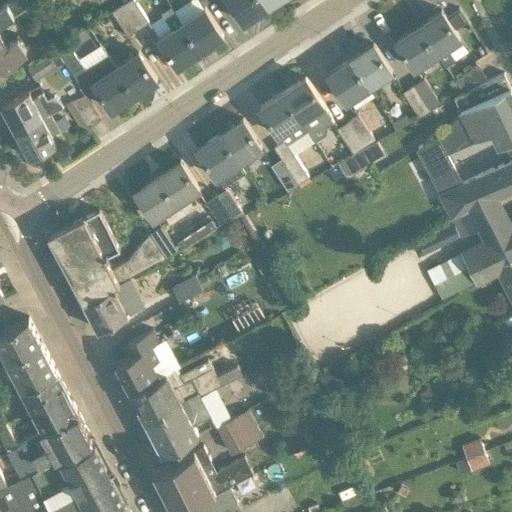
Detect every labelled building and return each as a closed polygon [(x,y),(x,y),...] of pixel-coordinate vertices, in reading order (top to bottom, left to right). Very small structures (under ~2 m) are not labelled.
[(0,23),(33,0),(8,0),(7,1),(7,2),(0,6),(0,23)] [(128,0),(122,4),(138,29),(149,22),(134,0),(128,0)] [(267,7),(262,0),(229,0),(244,22),(267,7)] [(128,36),(138,29),(122,4),(112,11),(128,36)] [(181,21),(201,51),(224,36),(204,6),(181,21)] [(419,26),(438,54),(461,39),(442,11),(419,26)] [(455,29),(466,22),(459,11),(448,19),(455,29)] [(178,66),(201,51),(181,21),(158,36),(178,66)] [(416,68),(438,54),(419,26),(397,41),(416,68)] [(0,27),(0,68),(27,50),(18,37),(10,42),(0,27)] [(134,95),(115,65),(107,53),(85,68),(67,41),(57,48),(64,61),(83,89),(94,82),(112,109),(134,95)] [(352,59),(371,89),(394,74),(374,45),(352,59)] [(64,61),(57,48),(49,53),(48,54),(57,66),(64,61)] [(115,65),(134,95),(158,79),(138,50),(115,65)] [(37,80),(57,66),(48,54),(29,67),(37,80)] [(349,104),(371,89),(352,59),(329,74),(349,104)] [(466,92),(487,77),(479,65),(474,69),(456,81),(466,92)] [(508,143),(511,141),(511,88),(505,75),(456,97),(462,110),(492,96),(506,127),(493,133),(498,144),(507,141),(508,143)] [(304,122),(309,131),(316,140),(326,133),(327,125),(334,120),(326,108),(306,78),(284,92),(304,122)] [(414,86),(430,110),(441,103),(424,79),(414,86)] [(420,116),(430,110),(414,86),(404,93),(420,116)] [(16,132),(52,113),(51,112),(64,106),(63,103),(55,95),(47,98),(43,91),(33,95),(31,90),(2,106),(16,132)] [(289,145),(309,131),(304,122),(284,92),(261,108),(280,137),(282,136),(284,141),(275,147),(282,159),(299,182),(309,177),(304,169),(293,152),(289,145)] [(93,126),(100,121),(99,119),(102,118),(86,94),(73,102),(89,126),(92,125),(93,126)] [(461,115),(474,142),(493,133),(506,127),(492,96),(462,110),(460,111),(461,115)] [(90,129),(89,126),(73,102),(66,107),(84,133),(90,129)] [(52,113),(16,132),(30,158),(58,143),(53,134),(60,130),(52,113)] [(347,121),(364,146),(375,138),(358,114),(347,121)] [(222,133),(242,163),(264,149),(244,119),(222,133)] [(353,153),(364,146),(347,121),(337,128),(353,153)] [(247,170),(242,163),(222,133),(198,149),(218,179),(223,186),(247,170)] [(461,180),(448,154),(439,134),(418,148),(436,183),(437,182),(442,194),(436,198),(446,221),(459,213),(460,214),(476,206),(475,204),(511,187),(511,141),(508,143),(511,157),(461,180)] [(350,176),(370,163),(362,150),(342,163),(350,176)] [(288,190),(299,182),(282,159),(272,166),(288,190)] [(161,175),(180,204),(201,190),(181,161),(161,175)] [(156,220),(180,204),(161,175),(136,191),(156,220)] [(511,187),(475,204),(476,206),(460,214),(459,213),(446,221),(454,218),(462,236),(478,228),(481,237),(511,222),(511,220),(500,196),(511,190),(511,187)] [(219,194),(235,218),(243,213),(227,189),(219,194)] [(222,226),(235,218),(219,194),(206,202),(212,210),(222,226)] [(85,301),(131,276),(167,257),(152,234),(136,249),(130,259),(113,270),(106,256),(120,249),(104,216),(88,223),(88,222),(54,238),(85,301)] [(496,265),(511,257),(511,222),(481,237),(482,239),(461,249),(469,265),(477,281),(479,284),(500,273),(496,265)] [(150,232),(152,234),(167,257),(178,250),(161,224),(150,232)] [(511,257),(496,265),(500,273),(511,298),(511,257)] [(442,298),(477,281),(469,265),(434,283),(442,298)] [(205,273),(197,278),(203,288),(211,283),(205,273)] [(201,288),(202,288),(197,278),(195,274),(193,275),(172,286),(179,300),(187,296),(201,288)] [(131,276),(85,301),(100,330),(146,306),(131,276)] [(201,288),(187,296),(192,306),(206,299),(201,288)] [(0,365),(7,362),(43,344),(30,318),(0,332),(0,348),(0,349),(0,365)] [(132,392),(162,376),(153,361),(160,357),(154,345),(160,342),(154,330),(130,342),(136,354),(117,363),(132,392)] [(22,390),(59,373),(58,371),(43,344),(7,362),(0,365),(0,401),(21,391),(22,390)] [(218,376),(209,358),(181,373),(185,381),(175,386),(169,373),(162,376),(132,392),(146,420),(167,409),(166,407),(194,393),(199,390),(202,394),(214,388),(243,373),(239,365),(218,376)] [(51,409),(72,398),(59,373),(22,390),(21,391),(32,412),(48,404),(51,409)] [(194,424),(212,415),(202,394),(199,390),(194,393),(166,407),(167,409),(146,420),(163,454),(200,434),(194,424)] [(32,412),(42,431),(43,433),(80,414),(80,413),(72,398),(51,409),(48,404),(32,412)] [(233,453),(257,440),(243,412),(218,425),(233,453)] [(61,458),(94,440),(80,414),(43,433),(18,445),(8,450),(18,471),(22,478),(31,473),(61,458)] [(8,424),(0,427),(0,434),(8,450),(18,445),(8,424)] [(462,443),(467,458),(485,451),(479,437),(462,443)] [(48,507),(112,476),(95,444),(62,461),(61,458),(31,473),(48,507)] [(175,511),(230,484),(253,472),(246,457),(217,471),(205,446),(155,472),(174,511),(175,511)] [(485,451),(467,458),(472,470),(489,463),(485,451)] [(31,473),(22,478),(8,485),(4,478),(0,469),(0,511),(107,511),(126,503),(112,476),(48,507),(31,473)] [(230,484),(175,511),(234,511),(241,508),(230,484)] [(405,496),(409,490),(401,485),(397,491),(405,496)] [(448,495),(448,496),(448,497),(448,498),(448,499),(449,499),(449,500),(450,501),(451,502),(452,502),(453,503),(454,503),(455,503),(456,503),(457,503),(457,502),(458,502),(459,502),(459,501),(460,501),(460,500),(461,499),(461,498),(462,497),(462,496),(462,495),(461,494),(461,493),(460,492),(460,491),(459,491),(459,490),(458,490),(457,489),(456,489),(455,489),(454,489),(453,489),(452,489),(452,490),(451,490),(450,491),(449,492),(449,493),(448,493),(448,494),(448,495)] [(131,511),(126,503),(107,511),(131,511)]
